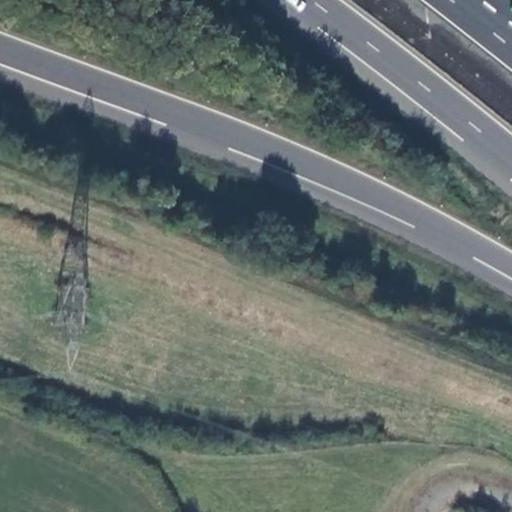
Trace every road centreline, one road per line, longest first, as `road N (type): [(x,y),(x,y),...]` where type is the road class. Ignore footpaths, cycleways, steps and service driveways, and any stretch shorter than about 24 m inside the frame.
road 1 (motorway): [(0,53),(351,185),(511,271)]
road 2 (trunk): [(306,0),(511,159)]
